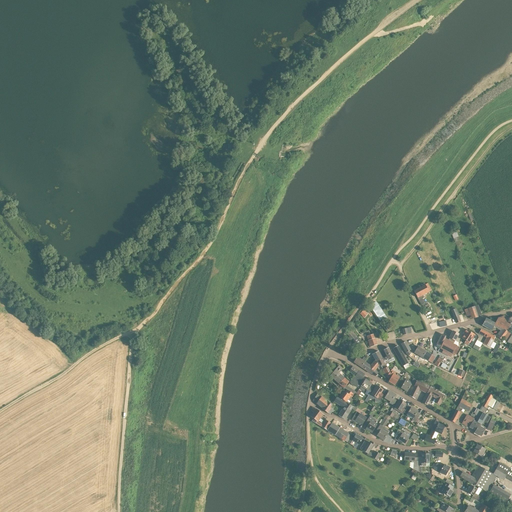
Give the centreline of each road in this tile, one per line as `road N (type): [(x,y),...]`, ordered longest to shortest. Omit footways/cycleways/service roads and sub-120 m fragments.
road 1 (track): [(135,329),(214,237),(269,131),(399,12)]
road 2 (track): [(392,260),(486,138),(511,120)]
road 3 (track): [(398,266),(511,127)]
road 4 (residential): [(343,358),(511,310)]
road 5 (track): [(0,411),(135,329)]
road 6 (residential): [(453,446),(389,446),(310,400)]
road 7 (residential): [(343,358),(451,424)]
